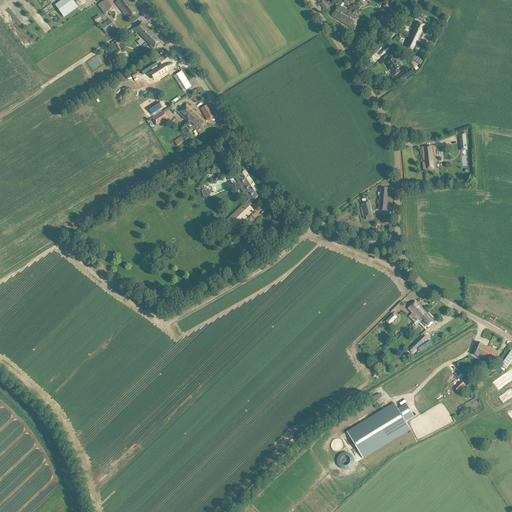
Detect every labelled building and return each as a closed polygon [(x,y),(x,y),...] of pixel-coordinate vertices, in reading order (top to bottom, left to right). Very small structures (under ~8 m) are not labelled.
[(78,7),(72,0),(61,0),(55,5),(64,17),(78,7)] [(104,14),(115,7),(110,0),(104,0),(98,5),(104,14)] [(136,13),(126,0),(118,0),(115,2),(128,19),(136,13)] [(323,0),(321,0),(318,3),(326,12),(330,7),(323,0)] [(383,6),(389,12),(393,8),(386,2),(383,6)] [(349,11),(338,5),(334,11),(332,16),(343,22),(349,11)] [(354,29),(357,25),(361,18),(349,11),(343,22),(354,29)] [(106,34),(115,28),(109,20),(100,26),(106,34)] [(416,21),(405,49),(414,53),(423,32),(424,33),(426,33),(429,27),(425,26),(426,25),(416,21)] [(137,33),(137,32),(151,45),(150,46),(153,49),(160,41),(140,22),(133,29),(137,33)] [(119,42),(113,45),(117,53),(123,50),(119,42)] [(117,60),(116,59),(118,58),(114,53),(106,58),(110,65),(117,60)] [(102,55),(42,90),(50,104),(110,68),(102,55)] [(390,61),(388,62),(388,63),(392,68),(390,69),(394,76),(399,72),(397,69),(400,67),(394,59),(395,58),(393,55),(388,58),(390,61)] [(156,61),(141,70),(142,71),(144,74),(144,75),(153,69),(158,77),(168,71),(164,65),(158,69),(157,67),(159,65),(158,64),(158,65),(156,62),(157,62),(156,61)] [(122,68),(119,64),(113,68),(115,72),(122,68)] [(398,76),(401,81),(413,72),(410,68),(408,70),(406,67),(402,70),(404,73),(398,76)] [(182,71),(177,75),(186,90),(191,87),(182,71)] [(120,104),(154,86),(148,75),(83,109),(90,122),(121,106),(120,104)] [(0,140),(48,114),(39,98),(0,119),(0,140)] [(160,102),(149,109),(153,114),(164,107),(160,102)] [(198,114),(186,104),(183,107),(178,113),(189,123),(198,114)] [(207,119),(214,116),(208,105),(201,109),(207,119)] [(156,125),(168,118),(164,111),(152,118),(156,125)] [(203,127),(207,123),(198,114),(189,123),(193,127),(193,128),(198,132),(203,127)] [(5,172),(7,175),(65,140),(52,118),(0,148),(0,173),(0,174),(5,172)] [(189,137),(188,136),(191,134),(189,131),(181,137),(183,141),(189,137)] [(465,133),(459,133),(461,151),(467,150),(465,133)] [(424,163),(423,163),(424,170),(429,169),(437,168),(436,163),(435,163),(433,146),(427,147),(422,147),(424,163)] [(249,199),(250,200),(251,202),(251,203),(252,202),(262,196),(245,170),(241,173),(236,176),(234,174),(228,176),(229,180),(235,178),(237,177),(243,186),(241,187),(240,188),(246,196),(247,196),(249,199)] [(380,201),(378,201),(377,205),(380,205),(379,210),(387,211),(389,189),(381,188),(380,201)] [(374,219),(373,215),(370,201),(362,203),(366,217),(367,221),(374,219)] [(231,219),(229,218),(226,221),(234,229),(253,210),(248,206),(247,204),(231,219)] [(427,312),(416,301),(412,305),(408,309),(419,320),(427,312)] [(430,316),(427,312),(419,320),(428,329),(435,321),(432,318),(431,318),(429,316),(430,316)] [(394,313),(385,321),(389,325),(390,325),(391,326),(393,323),(392,323),(395,320),(395,321),(398,319),(397,318),(398,318),(394,313)] [(427,339),(424,335),(409,349),(412,353),(427,339)] [(430,340),(423,345),(425,349),(432,343),(430,340)] [(498,352),(483,345),(483,344),(478,342),(472,354),(479,357),(479,356),(493,362),(498,352)] [(403,354),(393,360),(397,366),(407,360),(403,354)] [(511,370),(510,367),(487,384),(493,392),(503,385),(504,387),(511,382),(510,380),(511,378),(511,370)] [(458,369),(454,374),(461,380),(465,376),(458,369)] [(454,375),(449,380),(455,387),(460,381),(454,375)] [(465,384),(461,381),(454,388),(458,392),(465,384)] [(503,404),(511,397),(511,389),(511,388),(499,396),(503,404)] [(477,403),(475,399),(458,408),(461,413),(477,403)] [(394,403),(347,432),(363,459),(411,430),(405,421),(414,416),(406,404),(398,409),(397,408),(394,403)]
